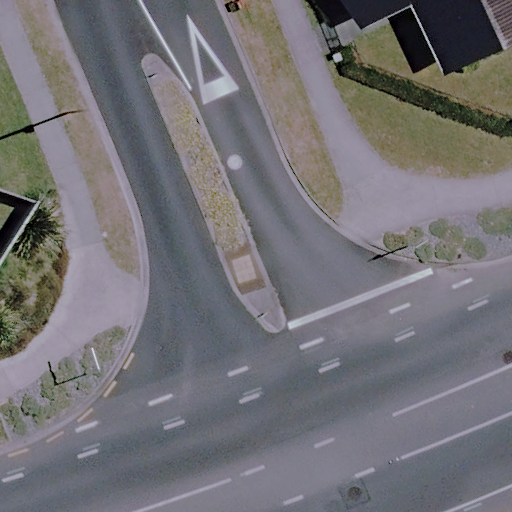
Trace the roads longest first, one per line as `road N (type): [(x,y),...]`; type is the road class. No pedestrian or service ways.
road 1 (residential): [(308,487),(261,327),(137,0)]
road 2 (secondary): [(511,408),(308,487)]
